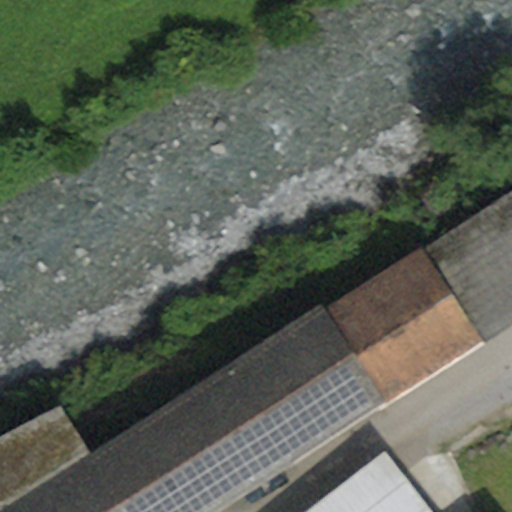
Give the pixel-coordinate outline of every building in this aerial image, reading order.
[(511,317),(511,198),(419,259),(473,343),(511,317)] [(322,322),(375,405),(473,343),(419,259),(322,322)] [(90,462),(122,511),(208,511),(375,405),(322,322),(318,317),(90,462)] [(122,511),(90,462),(60,416),(0,446),(0,511),(122,511)] [(309,511),(366,511),(406,481),(385,454),(309,511)] [(429,511),(406,481),(366,511),(429,511)]
